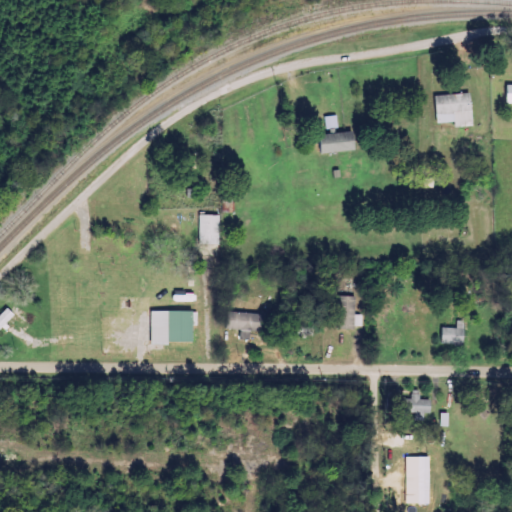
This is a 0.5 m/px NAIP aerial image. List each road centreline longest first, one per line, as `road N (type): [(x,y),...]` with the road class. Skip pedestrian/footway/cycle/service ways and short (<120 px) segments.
road 1 (residential): [(0,275),(163,124),(215,92),(308,62),(511,32)]
road 2 (residential): [(511,373),(0,367)]
road 3 (residential): [(372,370),(377,511)]
